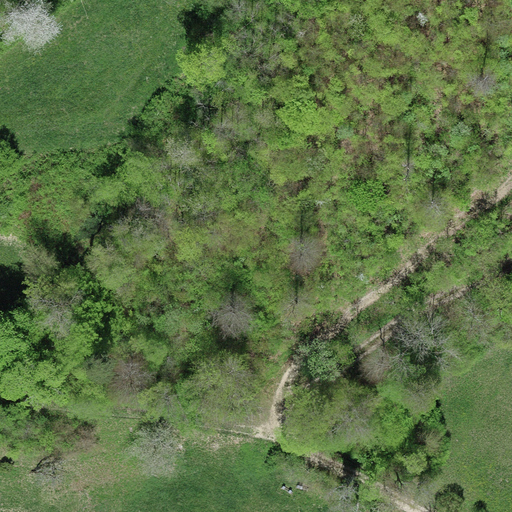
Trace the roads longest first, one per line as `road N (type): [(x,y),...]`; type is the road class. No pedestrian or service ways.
road 1 (track): [(511,185),(452,221),(299,356),(275,409),(281,423)]
road 2 (track): [(0,387),(43,403),(284,431)]
road 3 (track): [(281,423),(309,391),(427,305),(511,265)]
road 4 (track): [(417,511),(318,461),(281,423)]
